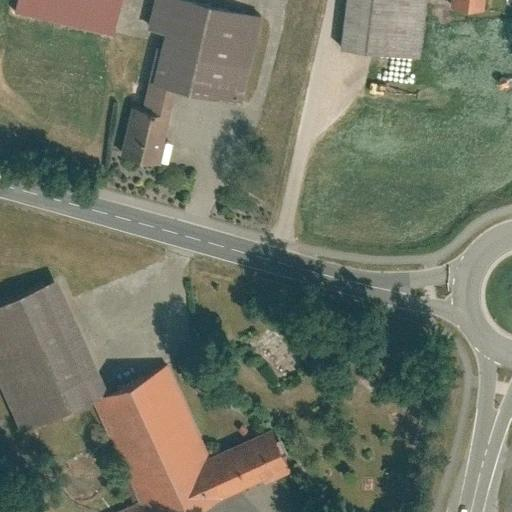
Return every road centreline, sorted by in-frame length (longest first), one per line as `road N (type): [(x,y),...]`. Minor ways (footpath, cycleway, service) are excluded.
road 1 (tertiary): [(463,300),(0,185)]
road 2 (unknown): [(351,0),(287,243)]
road 3 (secondary): [(468,511),(504,354)]
